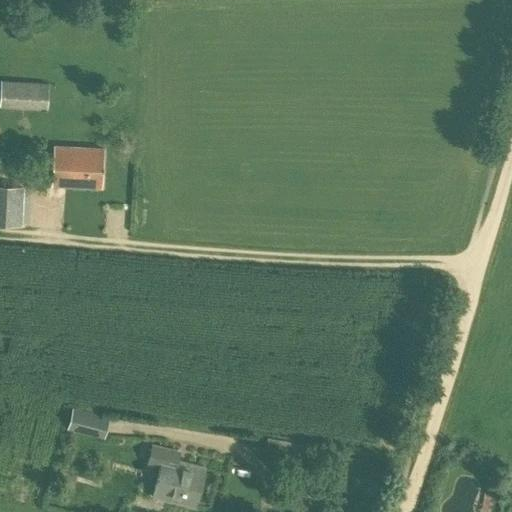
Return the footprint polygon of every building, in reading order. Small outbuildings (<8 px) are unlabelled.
[(0,106),(48,106),(48,80),(0,80),(0,106)] [(101,186),(102,150),(53,147),(51,184),(101,186)] [(0,188),(0,224),(25,225),(26,189),(0,188)] [(103,439),(109,418),(73,408),(67,430),(103,439)] [(195,507),(205,468),(178,462),(181,451),(152,444),(149,459),(161,462),(153,496),(195,507)]
